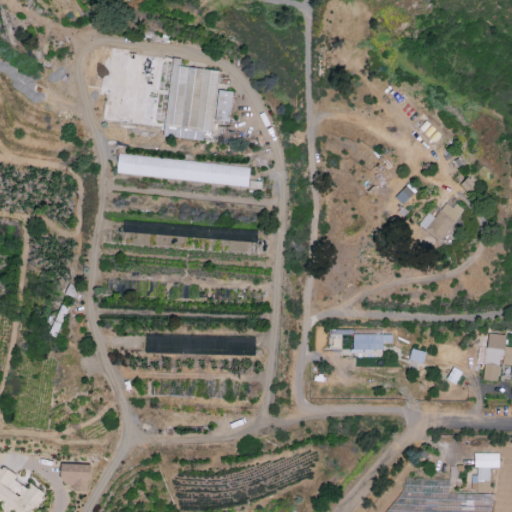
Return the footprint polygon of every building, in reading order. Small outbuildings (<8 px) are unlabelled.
[(217,70),(180,67),(180,60),(161,58),(157,92),(167,93),(163,137),(210,142),(217,70)] [(233,92),(218,90),(214,120),(228,122),(233,92)] [(116,174),(248,186),(249,167),(117,155),(116,174)] [(418,224),(438,241),(462,213),(448,201),(439,211),(433,206),(418,224)] [(382,350),(382,343),(392,343),(392,335),(382,335),(382,330),(353,330),(353,350),(382,350)] [(511,348),(503,347),(504,335),(488,333),(486,348),(478,347),(476,363),(484,364),(482,380),(498,381),(500,365),(511,366),(509,380),(511,380),(511,348)] [(408,360),(422,364),(425,353),(411,349),(408,360)] [(498,468),(498,447),(474,448),(475,475),(471,475),(471,493),(489,492),(488,468),(498,468)] [(89,492),(90,465),(60,464),(60,484),(71,484),(71,491),(89,492)] [(32,511),(44,493),(29,484),(26,488),(14,481),(16,476),(0,466),(0,503),(15,511),(32,511)]
